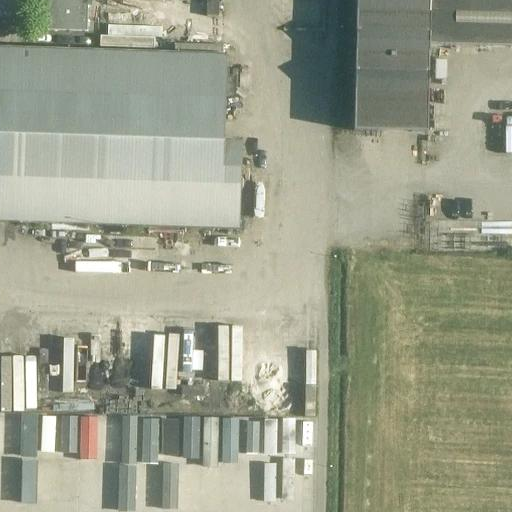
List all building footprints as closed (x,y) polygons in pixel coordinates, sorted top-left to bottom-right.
[(49,0),(49,3),(44,3),(42,34),(83,36),(84,11),(88,11),(88,0),(49,0)] [(427,47),(511,49),(511,0),(354,0),(352,131),(425,133),(427,47)] [(222,58),(0,50),(0,224),(231,231),(235,140),(219,140),(222,58)] [(230,55),(231,113),(242,113),(242,55),(230,55)] [(117,371),(118,322),(106,322),(105,371),(117,371)] [(276,357),(276,329),(263,329),(264,358),(276,357)] [(150,342),(149,364),(172,365),(173,342),(150,342)]
